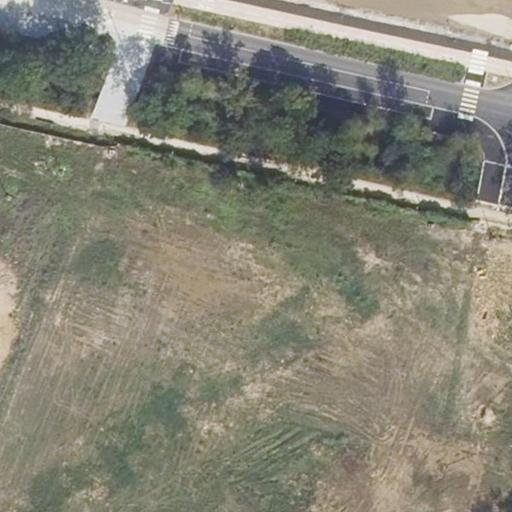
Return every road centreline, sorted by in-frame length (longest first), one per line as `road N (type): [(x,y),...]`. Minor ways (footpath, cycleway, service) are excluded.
road 1 (secondary): [(53,0),(511,110)]
road 2 (unclassified): [(511,203),(463,511)]
